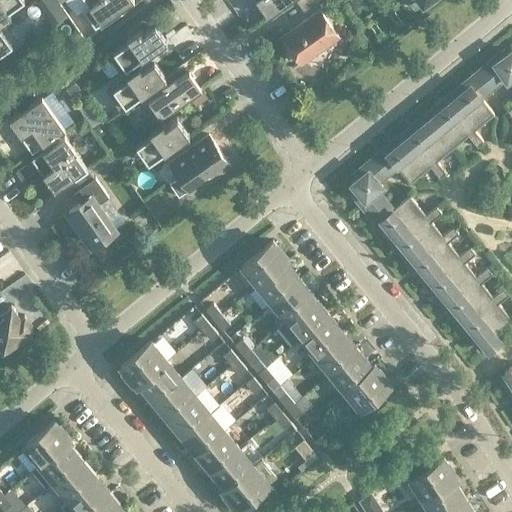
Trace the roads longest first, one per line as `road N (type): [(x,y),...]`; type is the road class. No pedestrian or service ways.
road 1 (residential): [(511,475),(300,175)]
road 2 (residential): [(300,175),(511,5)]
road 3 (residential): [(91,347),(300,175)]
road 4 (residential): [(300,175),(179,0)]
road 5 (residential): [(196,511),(74,361)]
road 6 (residential): [(91,347),(0,213)]
